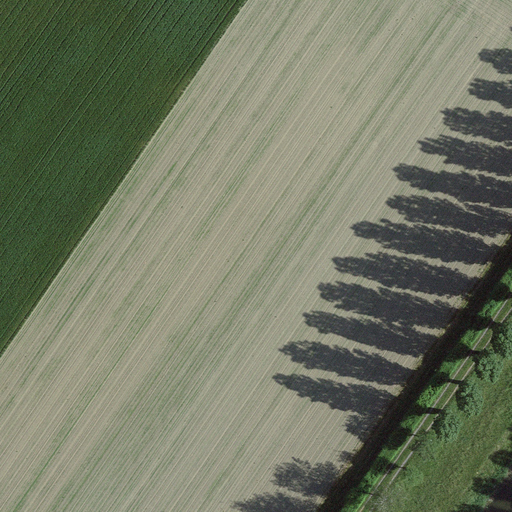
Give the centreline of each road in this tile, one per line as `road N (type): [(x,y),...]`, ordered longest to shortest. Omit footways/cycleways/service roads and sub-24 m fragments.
road 1 (track): [(328,511),(511,244)]
road 2 (track): [(383,511),(511,325)]
